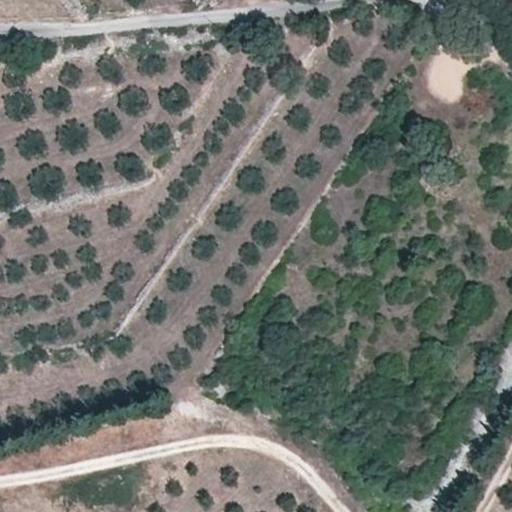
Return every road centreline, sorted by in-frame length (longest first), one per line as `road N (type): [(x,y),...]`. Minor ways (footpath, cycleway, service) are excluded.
road 1 (unclassified): [(0,30),(456,1),(475,6),(511,59)]
road 2 (track): [(358,511),(334,496),(291,440),(214,438),(0,480)]
